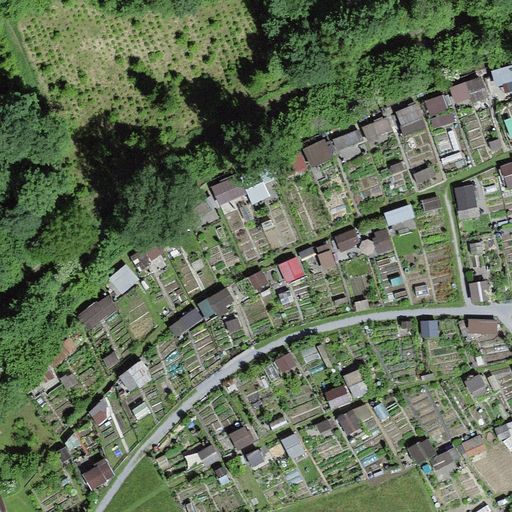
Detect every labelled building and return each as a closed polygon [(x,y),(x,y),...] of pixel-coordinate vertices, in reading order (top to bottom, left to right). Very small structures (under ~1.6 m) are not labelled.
[(483,74),(451,85),(457,105),(489,94),(483,74)] [(444,95),(425,100),(430,117),(448,112),(444,95)] [(395,110),(406,137),(429,128),(419,100),(395,110)] [(389,119),(364,127),(368,139),(393,131),(389,119)] [(323,141),(304,153),(315,169),(333,157),(323,141)] [(475,186),(457,191),(461,211),(480,207),(475,186)] [(376,252),(393,249),(390,225),(373,228),(376,252)] [(338,235),(341,251),(362,247),(358,231),(338,235)] [(323,268),(345,259),(337,240),(315,250),(323,268)] [(279,266),(287,284),(307,275),(298,256),(279,266)] [(122,291),(140,280),(130,266),(113,276),(122,291)] [(107,291),(77,315),(90,331),(120,307),(107,291)] [(228,291),(198,308),(207,323),(237,306),(228,291)] [(170,328),(178,339),(203,321),(196,311),(170,328)] [(500,337),(500,321),(470,320),(469,336),(500,337)] [(292,355),(275,364),(282,378),(299,369),(292,355)] [(143,362),(120,380),(132,396),(156,379),(143,362)] [(328,394),(330,411),(352,410),(351,392),(328,394)] [(357,414),(339,427),(352,443),(369,431),(357,414)] [(502,444),(511,441),(511,424),(497,428),(502,444)] [(249,430),(230,439),(237,454),(256,445),(249,430)] [(91,490),(116,478),(108,462),(83,475),(91,490)] [(0,511),(15,511),(0,473),(0,511)]
